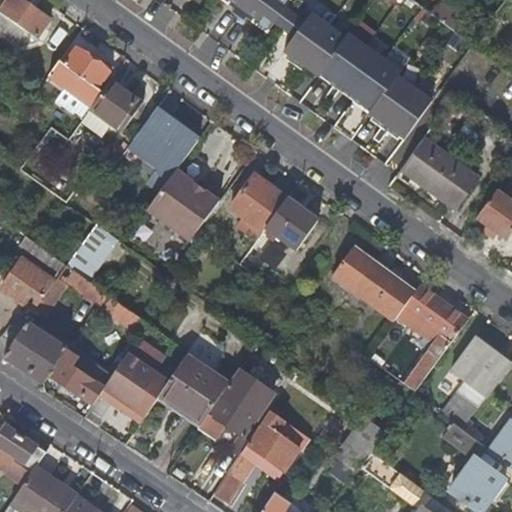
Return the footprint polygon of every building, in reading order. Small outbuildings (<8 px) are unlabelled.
[(51,20),(22,0),(7,0),(0,10),(0,28),(19,42),(26,33),(36,40),(51,20)] [(222,0),(229,5),(232,1),(237,4),(232,11),(244,20),(249,13),(255,17),(252,21),(266,31),(273,22),(285,5),(288,0),(222,0)] [(292,36),(304,19),(285,5),(273,22),(292,36)] [(405,138),(433,100),(399,76),(401,72),(347,33),(344,36),(310,12),(304,19),(292,36),(283,50),(298,61),(288,75),(294,80),(305,65),(320,76),(323,72),(336,82),(326,96),(332,101),(342,86),(373,108),(370,113),(385,123),(374,138),(380,142),(391,127),(405,138)] [(100,50),(80,35),(48,79),(65,91),(56,104),(74,118),(76,115),(84,120),(103,94),(98,90),(111,73),(97,63),(100,59),(96,56),(100,50)] [(143,105),(112,83),(103,94),(84,120),(80,125),(103,141),(113,127),(122,134),(143,105)] [(199,142),(156,111),(124,155),(136,164),(142,156),(158,168),(155,172),(169,183),(199,142)] [(479,178),(425,138),(403,169),(457,208),(479,178)] [(147,183),(161,193),(169,183),(155,172),(158,168),(142,156),(136,164),(153,176),(147,183)] [(151,214),(196,245),(227,200),(182,169),(151,214)] [(238,214),(263,232),(287,199),(256,176),(231,209),(238,214)] [(511,232),(511,201),(508,199),(497,191),(477,219),(507,240),(511,232)] [(318,221),(287,199),(263,232),(257,241),(240,265),(250,272),(276,235),(297,250),(318,221)] [(263,232),(238,214),(231,223),(257,241),(263,232)] [(93,280),(121,241),(98,225),(70,264),(93,280)] [(21,248),(33,256),(40,247),(28,238),(21,248)] [(49,268),(56,258),(40,247),(33,256),(49,268)] [(333,276),(353,290),(373,261),(374,261),(354,247),(333,276)] [(415,292),(373,261),(353,290),(395,320),(404,308),(415,292)] [(4,289),(37,312),(38,311),(56,284),(23,262),(4,289)] [(80,290),(87,280),(68,267),(61,277),(56,284),(38,311),(48,318),(59,302),(71,284),(80,290)] [(101,305),(107,295),(87,280),(80,290),(101,305)] [(469,319),(421,284),(415,292),(404,308),(441,335),(432,348),(405,384),(416,391),(469,319)] [(101,305),(143,335),(150,325),(107,295),(101,305)] [(441,335),(404,308),(395,320),(432,348),(441,335)] [(17,316),(0,340),(0,361),(2,363),(5,358),(29,324),(17,316)] [(68,351),(29,324),(5,358),(44,385),(49,377),(93,406),(102,393),(113,377),(83,355),(76,364),(72,361),(69,364),(62,359),(68,351)] [(466,381),(441,414),(454,424),(462,429),(491,389),(510,364),(477,339),(453,371),(466,381)] [(160,375),(130,353),(113,377),(102,393),(116,403),(119,399),(135,410),(160,375)] [(216,376),(189,356),(161,395),(190,415),(216,376)] [(230,385),(216,376),(190,415),(203,424),(230,385)] [(248,402),(251,397),(231,383),(230,385),(203,424),(199,428),(207,433),(217,419),(241,435),(231,450),(241,457),(248,446),(251,442),(245,438),(257,420),(238,407),(244,398),(248,402)] [(276,438),(286,422),(272,412),(263,425),(251,442),(248,446),(285,472),(298,454),(276,438)] [(363,416),(333,456),(356,472),(368,455),(371,452),(385,432),(363,416)] [(245,438),(251,442),(263,425),(257,420),(245,438)] [(511,422),(491,451),(511,466),(511,422)] [(476,459),(486,447),(462,429),(454,424),(443,439),(474,462),(451,492),(477,511),(481,511),(505,481),(476,459)] [(46,454),(5,426),(0,432),(0,468),(5,473),(12,462),(32,475),(35,471),(46,454)] [(194,439),(175,469),(197,482),(216,453),(194,439)] [(390,489),(401,475),(371,452),(368,455),(372,459),(364,470),(390,489)] [(66,511),(76,499),(35,471),(32,475),(13,503),(26,511),(66,511)] [(240,481),(229,473),(214,494),(226,502),(240,481)] [(426,511),(424,510),(433,498),(401,475),(390,489),(420,511),(426,511)] [(284,511),(290,504),(276,494),(263,511),(284,511)] [(99,511),(77,497),(76,499),(66,511),(99,511)] [(424,510),(426,511),(451,511),(433,498),(424,510)]
